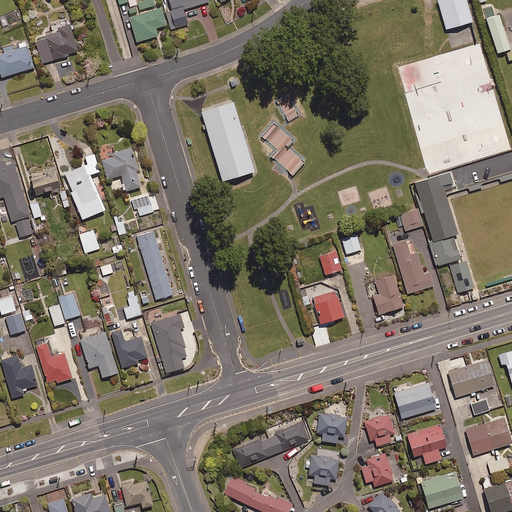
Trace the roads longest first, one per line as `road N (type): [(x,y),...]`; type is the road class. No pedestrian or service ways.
road 1 (residential): [(241,393),(146,79)]
road 2 (secondary): [(241,393),(511,311)]
road 3 (residential): [(305,0),(238,46),(146,79)]
road 4 (secondary): [(0,467),(158,419)]
road 5 (residential): [(146,79),(0,123)]
